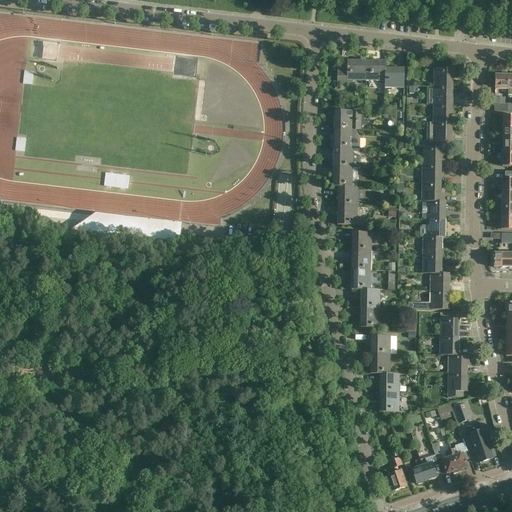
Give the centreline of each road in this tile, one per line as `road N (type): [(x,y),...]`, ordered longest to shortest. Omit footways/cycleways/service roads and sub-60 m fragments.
road 1 (residential): [(378,511),(315,234),(308,167),(315,31)]
road 2 (residential): [(315,31),(33,0)]
road 3 (residential): [(474,284),(478,50)]
road 4 (residential): [(511,456),(474,284)]
road 5 (residential): [(478,50),(315,31)]
